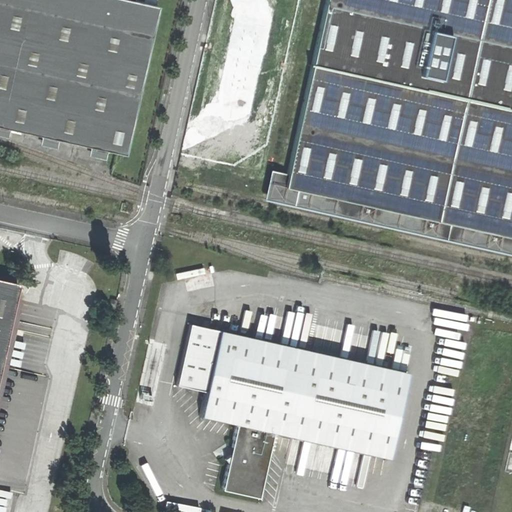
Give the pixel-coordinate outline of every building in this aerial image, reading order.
[(157,8),(155,7),(144,5),(122,0),(0,0),(0,128),(123,156),(157,8)] [(511,0),(327,0),(289,174),(272,171),(266,200),(511,254),(511,0)] [(0,406),(23,300),(16,299),(20,282),(0,277),(0,406)] [(108,306),(114,308),(117,297),(111,295),(108,306)] [(273,431),(388,456),(408,371),(399,369),(251,336),(192,324),(185,351),(177,383),(207,390),(201,415),(236,423),(229,456),(222,488),(259,496),(273,431)]
